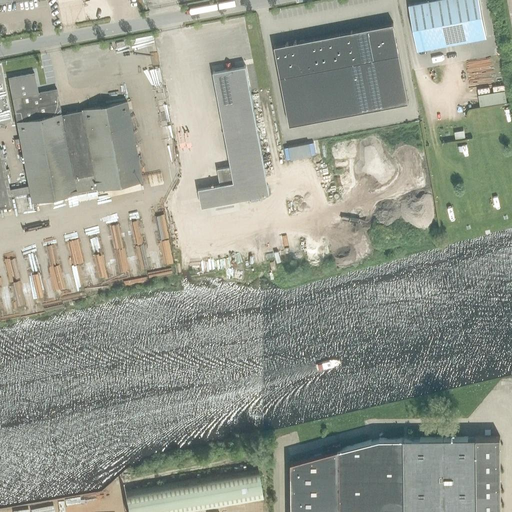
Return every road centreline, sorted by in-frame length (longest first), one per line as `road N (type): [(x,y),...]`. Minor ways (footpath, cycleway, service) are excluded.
road 1 (unclassified): [(0,51),(271,0)]
road 2 (unknown): [(416,69),(498,41),(488,0)]
